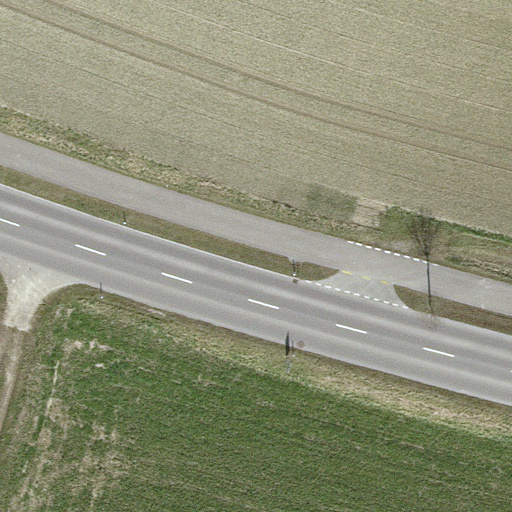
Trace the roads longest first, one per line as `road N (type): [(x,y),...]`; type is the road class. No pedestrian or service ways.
road 1 (tertiary): [(0,225),(374,344),(511,376)]
road 2 (track): [(374,344),(401,256),(466,248),(511,258)]
road 3 (track): [(53,245),(0,436)]
